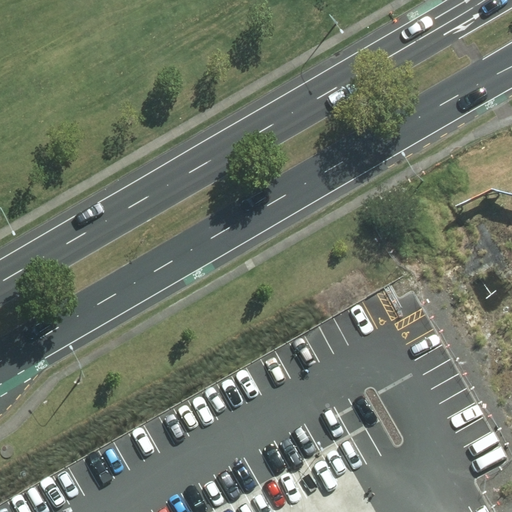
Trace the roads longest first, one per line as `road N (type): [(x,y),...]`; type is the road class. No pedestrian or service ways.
road 1 (primary): [(511,69),(0,376)]
road 2 (primary): [(0,278),(482,0)]
